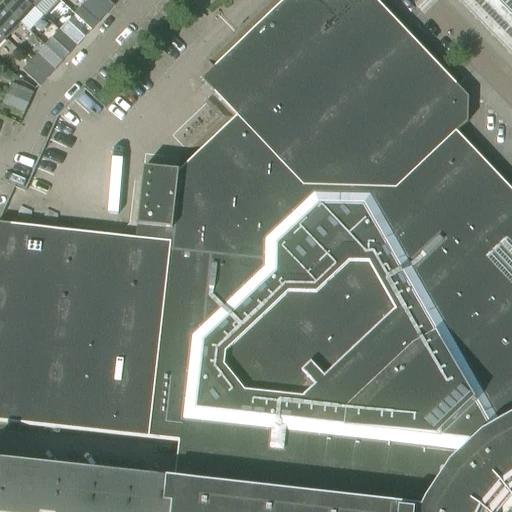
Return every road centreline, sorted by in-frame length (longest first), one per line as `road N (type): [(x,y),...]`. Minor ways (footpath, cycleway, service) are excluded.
road 1 (unknown): [(244,0),(88,167)]
road 2 (unclassified): [(511,93),(423,0)]
